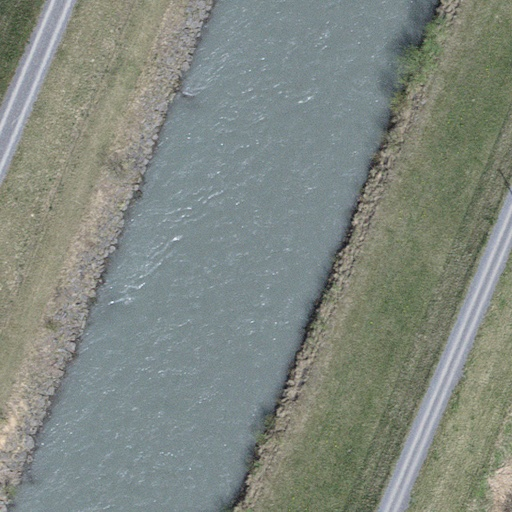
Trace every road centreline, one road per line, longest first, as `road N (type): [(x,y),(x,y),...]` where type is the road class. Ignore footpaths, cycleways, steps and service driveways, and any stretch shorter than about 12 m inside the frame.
road 1 (track): [(389,511),(511,212)]
road 2 (track): [(62,0),(0,153)]
